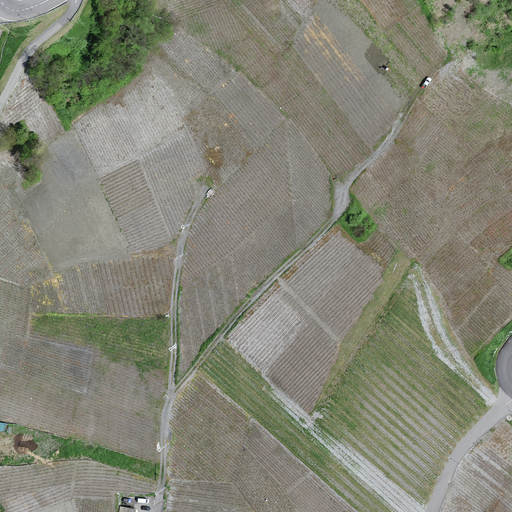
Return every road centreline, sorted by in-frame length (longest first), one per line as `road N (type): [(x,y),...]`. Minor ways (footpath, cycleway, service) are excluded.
road 1 (track): [(392,143),(348,175),(319,236),(225,326),(165,400),(155,511)]
road 2 (unclassified): [(511,398),(464,441),(430,511)]
road 3 (residential): [(0,104),(30,47),(74,0)]
